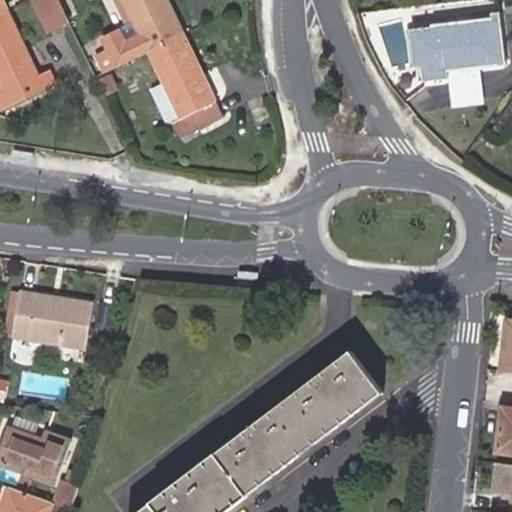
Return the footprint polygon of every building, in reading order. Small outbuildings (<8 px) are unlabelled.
[(70,21),(60,0),(34,0),(49,32),(70,21)] [(123,0),(115,0),(127,25),(134,22),(123,0)] [(148,52),(185,34),(168,0),(123,0),(134,22),(141,38),(148,52)] [(8,9),(0,13),(0,84),(4,93),(0,94),(0,102),(3,110),(57,84),(50,71),(39,76),(8,9)] [(434,27),(440,71),(497,63),(492,19),(434,27)] [(425,72),(440,71),(434,27),(419,28),(425,72)] [(98,59),(104,72),(148,52),(141,38),(127,46),(120,34),(104,41),(111,53),(98,59)] [(224,115),(185,34),(148,52),(164,86),(179,117),(174,120),(181,136),(224,115)] [(113,75),(99,82),(106,96),(120,90),(113,75)] [(179,117),(164,86),(151,92),(166,123),(174,120),(179,117)] [(93,304),(23,292),(16,338),(86,349),(93,304)] [(223,511),(382,392),(353,353),(143,511),(223,511)] [(511,408),(504,407),(499,451),(511,452),(511,408)] [(36,438),(7,425),(0,439),(0,457),(51,479),(68,441),(40,429),(36,438)] [(68,495),(71,485),(58,481),(55,491),(68,495)] [(45,511),(49,499),(11,485),(0,511),(45,511)] [(55,491),(52,500),(65,504),(68,495),(55,491)]
